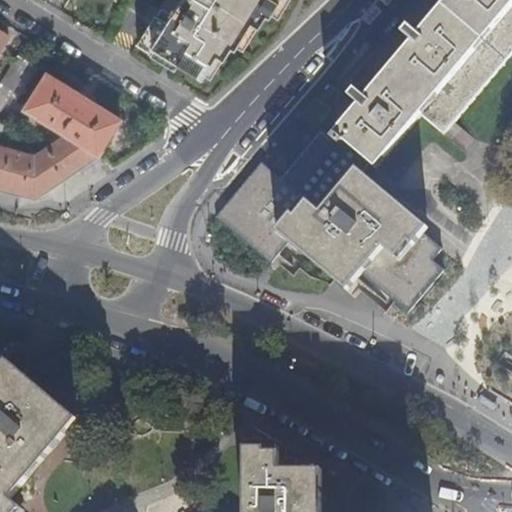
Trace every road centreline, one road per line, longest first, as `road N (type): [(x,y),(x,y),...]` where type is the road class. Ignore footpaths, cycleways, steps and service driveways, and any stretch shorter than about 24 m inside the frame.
road 1 (secondary): [(126,327),(196,351),(475,511)]
road 2 (secondary): [(403,389),(313,337),(161,273)]
road 3 (residential): [(6,0),(225,138)]
road 4 (residential): [(357,0),(225,138)]
road 5 (residential): [(225,138),(101,216),(71,247)]
road 6 (residential): [(481,252),(403,389)]
road 7 (residential): [(161,273),(180,217),(225,138)]
road 8 (secondary): [(511,456),(403,389)]
